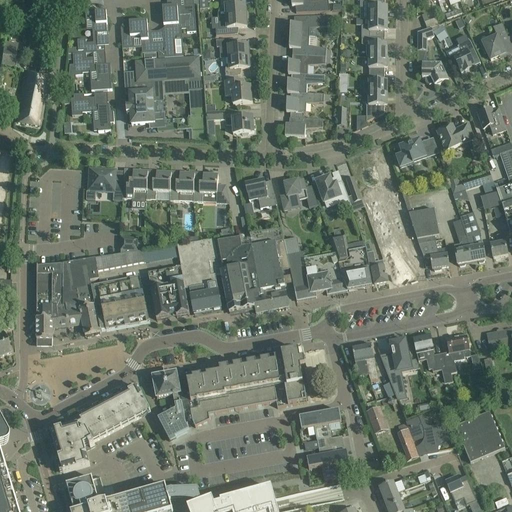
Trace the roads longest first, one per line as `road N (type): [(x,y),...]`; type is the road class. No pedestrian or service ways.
road 1 (unknown): [(282,419),(204,429),(193,434),(189,451),(203,460),(268,449),(280,443),(284,423)]
road 2 (residential): [(131,364),(145,346),(193,336),(226,349),(328,330)]
road 3 (unclassified): [(15,401),(24,384),(24,242)]
road 4 (residential): [(273,157),(278,0)]
road 5 (residential): [(466,289),(339,309),(328,316),(328,330)]
road 6 (residential): [(122,151),(113,2)]
road 7 (residential): [(273,157),(319,157),(414,119)]
road 8 (residential): [(126,151),(273,157)]
road 9 (residential): [(333,339),(468,307)]
road 10 (residential): [(360,468),(333,339)]
road 11 (residential): [(414,119),(406,98),(407,0)]
